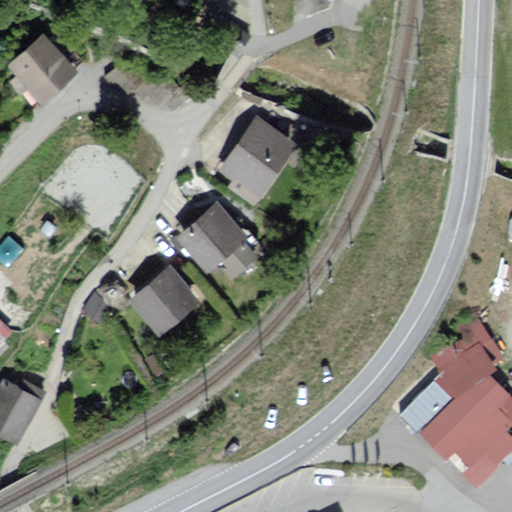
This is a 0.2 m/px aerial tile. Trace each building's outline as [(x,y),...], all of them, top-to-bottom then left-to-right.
[(77,68),(42,32),(7,66),(42,102),(77,68)] [(297,143),(252,113),(216,167),(261,197),(297,143)] [(261,251),(215,198),(169,236),(202,275),(218,261),(232,276),(261,251)] [(200,299),(166,260),(123,297),(157,336),(200,299)] [(447,331),(461,353),(478,342),(491,364),(502,358),(475,314),(447,331)] [(0,339),(10,329),(0,319),(0,339)] [(438,368),(436,370),(455,399),(489,373),(496,371),(491,364),(478,342),(461,353),(456,357),(438,368)] [(438,368),(456,357),(448,344),(430,356),(438,368)] [(455,399),(420,433),(476,485),(511,449),(511,438),(507,433),(511,427),(511,397),(489,373),(455,399)] [(40,397),(4,377),(0,384),(0,439),(12,446),(40,397)] [(449,398),(432,382),(399,416),(416,432),(449,398)]
